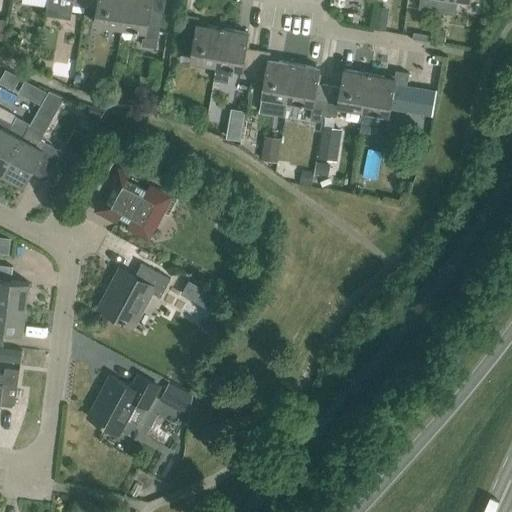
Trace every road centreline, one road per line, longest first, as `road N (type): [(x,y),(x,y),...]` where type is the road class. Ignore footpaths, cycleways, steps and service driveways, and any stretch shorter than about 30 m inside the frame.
road 1 (residential): [(0,459),(42,464),(74,259),(0,216)]
road 2 (primary): [(511,331),(356,511)]
road 3 (residential): [(488,55),(320,28),(316,0)]
